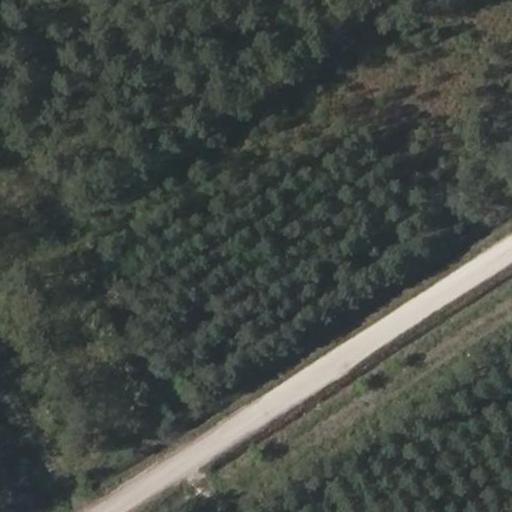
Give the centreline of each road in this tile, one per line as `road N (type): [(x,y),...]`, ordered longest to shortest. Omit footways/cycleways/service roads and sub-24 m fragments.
road 1 (track): [(511,254),(113,511)]
road 2 (track): [(207,449),(0,68)]
road 3 (track): [(97,511),(0,343)]
